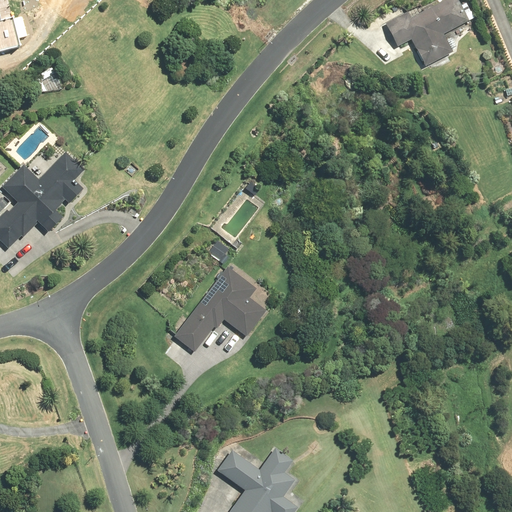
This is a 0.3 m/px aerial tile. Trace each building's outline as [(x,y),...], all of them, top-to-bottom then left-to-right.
[(453,0),(439,0),(411,18),(406,10),(383,25),(397,46),(407,40),(425,69),(452,52),(441,33),(465,18),(453,0)] [(45,92),(39,79),(29,83),(33,94),(45,92)] [(83,171),(64,153),(38,180),(22,166),(1,188),(17,203),(8,213),(5,211),(0,216),(0,242),(8,250),(20,237),(22,239),(37,224),(47,233),(61,218),(54,211),(64,201),(68,205),(82,190),(73,182),(83,171)] [(265,203),(254,193),(248,200),(259,210),(265,203)] [(0,213),(8,205),(0,197),(0,213)] [(228,249),(217,241),(208,253),(219,261),(228,249)] [(227,268),(173,337),(193,353),(213,328),(215,330),(223,320),(245,338),(265,312),(248,299),(255,290),(227,268)] [(292,462),(274,449),(258,471),(230,451),(216,472),(243,491),(228,511),(294,511),(297,509),(282,498),(293,481),(283,474),(292,462)]
